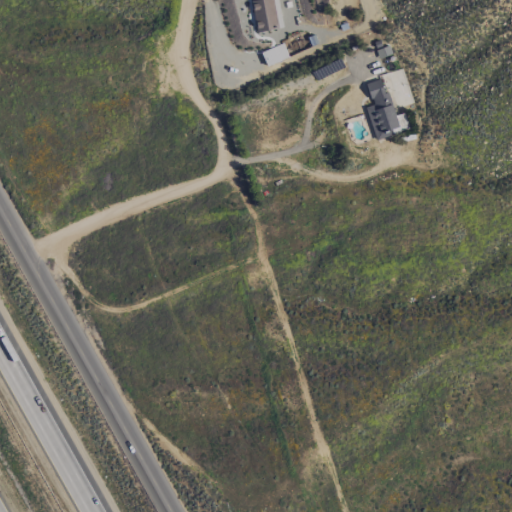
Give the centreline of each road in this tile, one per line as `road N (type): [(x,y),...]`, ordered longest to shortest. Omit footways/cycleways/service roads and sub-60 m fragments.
road 1 (residential): [(191,0),(185,81),(220,131),(224,171),(208,188),(25,257)]
road 2 (track): [(224,171),(249,208),(343,511)]
road 3 (tertiary): [(168,511),(0,213)]
road 4 (motorway): [(97,511),(0,341)]
